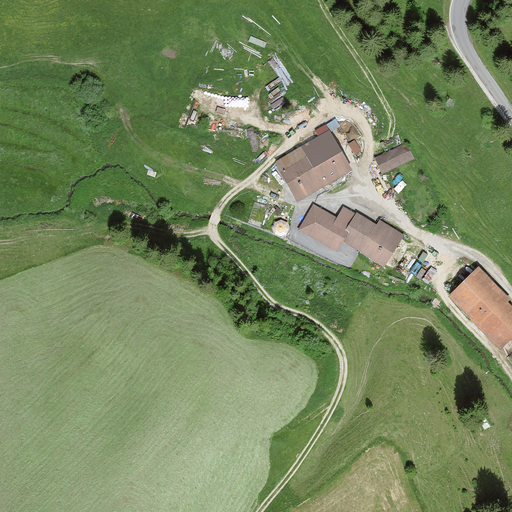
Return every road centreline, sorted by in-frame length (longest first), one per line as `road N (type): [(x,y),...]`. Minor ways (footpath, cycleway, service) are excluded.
road 1 (track): [(261,511),(328,414),(342,355),(322,326),(271,302),(212,225),(229,195),(331,111),(358,115),(371,173)]
road 2 (track): [(368,151),(390,131),(389,116),(320,0)]
road 3 (tertiary): [(511,118),(464,44),(461,0)]
